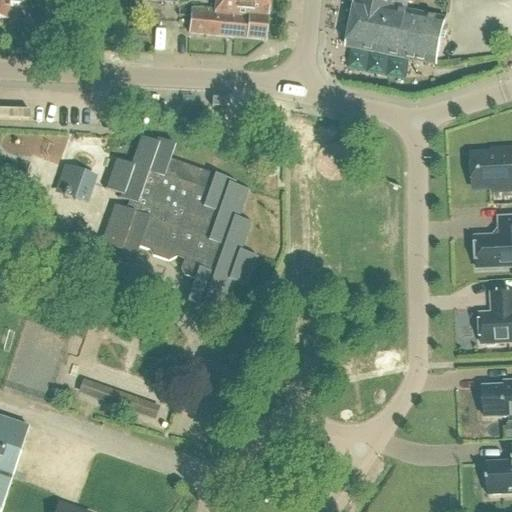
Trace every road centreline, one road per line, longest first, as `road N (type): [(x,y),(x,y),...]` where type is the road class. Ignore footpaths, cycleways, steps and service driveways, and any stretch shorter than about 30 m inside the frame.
road 1 (tertiary): [(366,455),(416,374),(415,125)]
road 2 (tertiary): [(301,89),(0,70)]
road 3 (unclassified): [(366,455),(287,421),(260,433),(203,511)]
